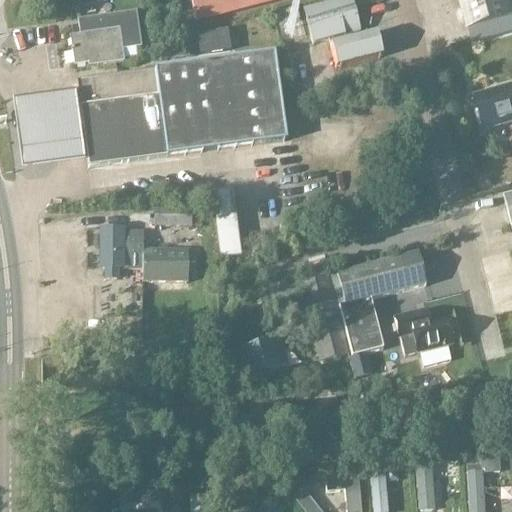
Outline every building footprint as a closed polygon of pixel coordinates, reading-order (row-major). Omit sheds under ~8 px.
[(188,0),(195,26),(293,0),(292,0),(188,0)] [(350,37),(359,35),(350,0),(303,12),(312,47),(328,43),(335,72),(381,60),(376,37),(351,43),(350,37)] [(467,32),(471,45),(511,33),(511,16),(507,0),(457,0),(466,32),(467,32)] [(295,12),(276,17),(279,28),(298,23),(295,12)] [(97,67),(123,64),(121,52),(140,50),(135,14),(77,22),(79,37),(71,38),(74,67),(97,64),(97,67)] [(194,59),(192,38),(179,39),(182,60),(194,59)] [(88,169),(134,163),(166,159),(285,143),(273,56),(80,82),(84,108),(80,108),(88,169)] [(511,89),(475,100),(484,133),(511,124),(511,89)] [(12,105),(21,173),(83,164),(74,96),(12,105)] [(413,200),(408,180),(397,182),(402,203),(413,200)] [(219,262),(240,259),(231,193),(210,196),(219,262)] [(190,230),(191,212),(153,212),(153,230),(190,230)] [(185,253),(178,253),(156,253),(140,253),(140,235),(118,235),(118,232),(101,232),(101,271),(104,271),(104,282),(115,282),(115,272),(118,272),(140,272),(140,285),(185,285),(185,253)] [(418,258),(397,263),(336,278),(343,308),(338,310),(350,360),(382,353),(369,303),(425,289),(418,258)] [(254,290),(254,266),(222,267),(223,280),(236,279),(237,291),(254,290)] [(298,287),(310,334),(319,366),(348,358),(327,279),(298,287)] [(422,370),(449,363),(446,350),(452,348),(445,322),(429,326),(422,328),(418,315),(393,322),(398,342),(400,342),(405,361),(417,357),(419,357),(422,370)] [(279,373),(270,344),(241,352),(249,382),(279,373)] [(350,360),(347,361),(350,375),(357,373),(359,382),(371,379),(365,357),(350,360)] [(431,511),(431,474),(413,474),(414,511),(431,511)]
